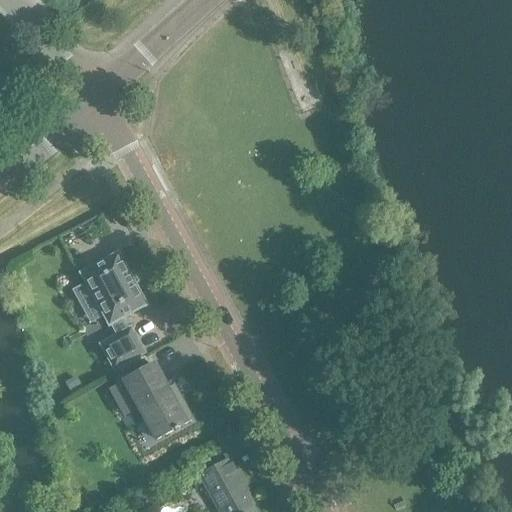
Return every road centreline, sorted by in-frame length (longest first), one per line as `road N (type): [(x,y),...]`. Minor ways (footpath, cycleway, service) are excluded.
road 1 (residential): [(330,511),(91,100)]
road 2 (tertiary): [(91,100),(202,0)]
road 3 (residential): [(91,100),(7,0)]
